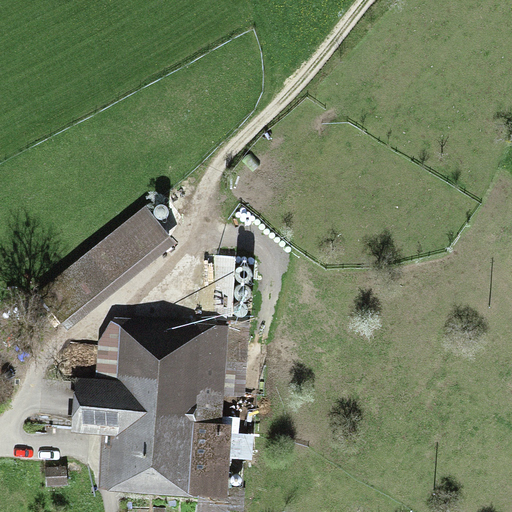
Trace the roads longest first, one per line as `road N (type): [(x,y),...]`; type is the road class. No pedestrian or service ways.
road 1 (track): [(372,0),(224,162),(197,211)]
road 2 (track): [(173,263),(234,279),(262,302),(246,417)]
